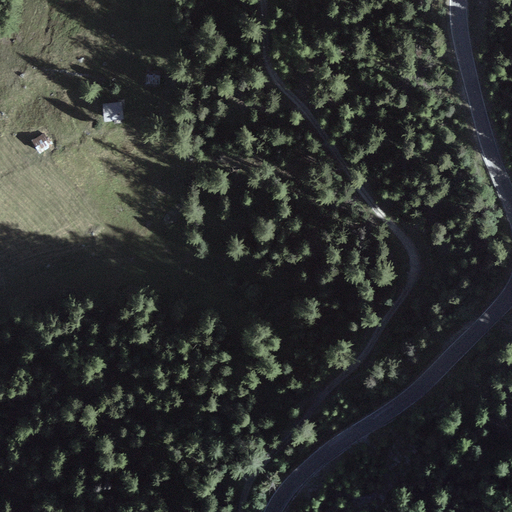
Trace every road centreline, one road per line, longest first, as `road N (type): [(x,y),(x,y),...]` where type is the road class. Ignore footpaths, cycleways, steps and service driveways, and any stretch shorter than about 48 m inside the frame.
road 1 (unclassified): [(262,0),(275,78),(415,263),(362,356),(255,471),(240,511)]
road 2 (tertiary): [(273,511),(300,475),(405,400),(511,293)]
road 3 (tertiary): [(511,203),(484,131),(458,0)]
